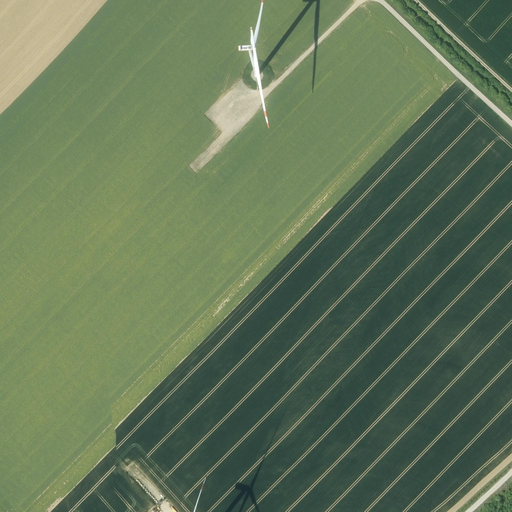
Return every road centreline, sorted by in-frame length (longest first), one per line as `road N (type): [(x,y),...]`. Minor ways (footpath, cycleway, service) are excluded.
road 1 (track): [(351,0),(511,146)]
road 2 (track): [(372,18),(234,155)]
road 3 (track): [(511,112),(389,0)]
